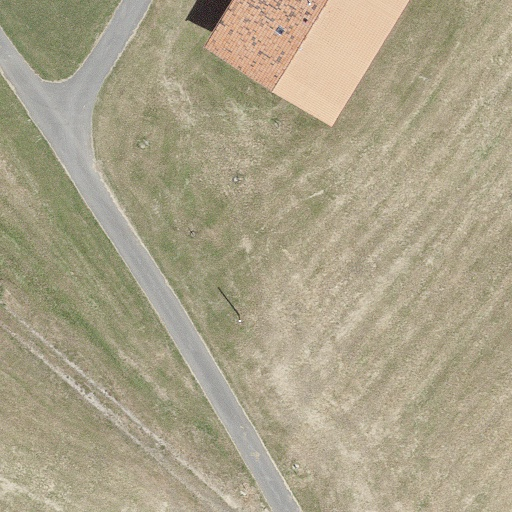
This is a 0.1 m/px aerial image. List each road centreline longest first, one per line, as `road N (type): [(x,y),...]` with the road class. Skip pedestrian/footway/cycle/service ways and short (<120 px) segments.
road 1 (unclassified): [(57,130),(287,511)]
road 2 (unclassified): [(57,130),(138,0)]
